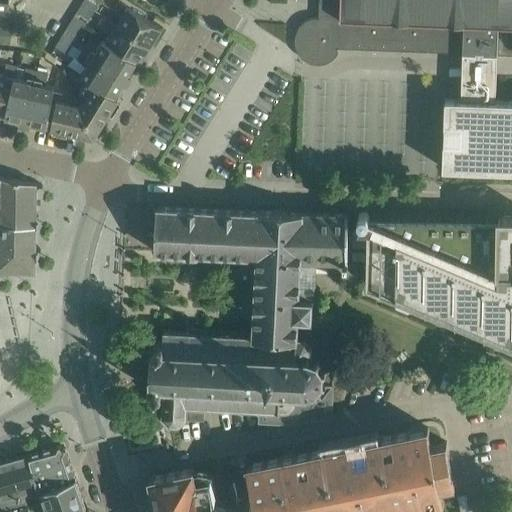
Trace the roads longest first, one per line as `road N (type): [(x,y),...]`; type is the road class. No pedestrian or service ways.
road 1 (residential): [(78,387),(75,296),(83,246),(109,178)]
road 2 (residential): [(109,178),(214,8)]
road 3 (residential): [(117,511),(78,387)]
